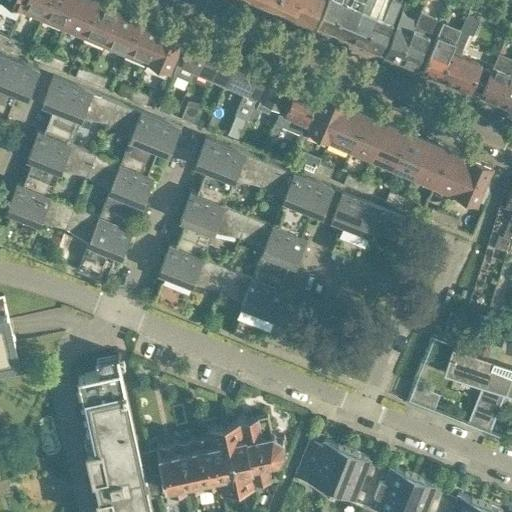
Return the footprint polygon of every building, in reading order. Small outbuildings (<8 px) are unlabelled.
[(43,15),(49,0),(24,0),(22,6),(43,15)] [(64,24),(74,0),(49,0),(43,15),(64,24)] [(85,33),(98,0),(74,0),(64,24),(85,33)] [(106,42),(121,5),(108,0),(98,0),(85,33),(106,42)] [(300,0),(278,0),(275,8),(294,16),(300,0)] [(300,0),(294,16),(312,23),(322,0),(300,0)] [(335,33),(347,3),(346,2),(347,0),(328,0),(318,26),(335,33)] [(366,0),(354,0),(353,5),(347,3),(335,33),(350,39),(366,0)] [(366,46),(385,0),(366,0),(350,39),(366,46)] [(402,1),(399,0),(385,0),(366,46),(381,52),(402,1)] [(127,51),(142,14),(121,5),(106,42),(127,51)] [(437,16),(422,9),(421,9),(417,19),(400,60),(416,67),(437,16)] [(417,19),(402,12),(384,54),(400,60),(417,19)] [(480,18),(468,13),(467,13),(460,30),(441,78),(471,91),(483,63),(460,53),(470,32),(474,33),(480,18)] [(148,60),(164,22),(163,22),(162,23),(142,14),(127,51),(148,60)] [(170,69),(186,31),(164,22),(148,60),(170,69)] [(460,30),(449,26),(445,35),(438,33),(422,70),(441,78),(460,30)] [(0,44),(5,46),(9,37),(0,33),(0,44)] [(196,70),(210,39),(196,33),(184,60),(180,58),(173,73),(192,81),(197,70),(196,70)] [(23,43),(9,37),(5,46),(19,52),(23,43)] [(211,76),(225,46),(210,39),(196,70),(197,70),(211,76)] [(226,83),(239,53),(225,46),(211,76),(226,83)] [(47,63),(51,54),(37,48),(33,58),(47,63)] [(499,102),(511,71),(511,56),(501,51),(482,95),(499,102)] [(28,96),(33,84),(39,69),(0,52),(0,114),(6,118),(17,91),(28,96)] [(242,90),(255,60),(239,53),(226,83),(242,90)] [(65,59),(51,54),(47,63),(61,69),(65,59)] [(257,96),(270,66),(255,60),(242,90),(244,91),(235,113),(247,118),(253,104),(254,104),(257,96)] [(79,65),(75,75),(89,80),(94,71),(79,65)] [(282,107),(295,77),(274,68),(261,98),(257,105),(254,104),(253,104),(247,118),(256,122),(261,108),(269,111),(273,103),(282,107)] [(108,77),(94,71),(89,80),(104,86),(108,77)] [(511,107),(511,71),(499,102),(511,107)] [(116,100),(53,74),(42,102),(53,106),(43,131),(43,132),(71,143),(71,142),(83,115),(108,120),(116,100)] [(280,109),(270,132),(277,134),(282,124),(302,133),(306,122),(320,89),(316,87),(316,86),(311,84),(309,84),(297,79),(284,111),(280,109)] [(132,97),(136,88),(121,82),(118,92),(132,97)] [(150,94),(136,88),(132,97),(146,103),(150,94)] [(329,139),(346,101),(324,91),(307,129),(329,139)] [(193,122),(201,102),(185,98),(183,103),(187,104),(183,111),(181,117),(193,122)] [(172,114),(175,104),(162,99),(158,108),(172,114)] [(169,153),(174,140),(180,125),(116,100),(108,120),(109,121),(131,135),(121,161),(120,162),(148,174),(148,173),(158,148),(169,153)] [(350,148),(366,111),(346,102),(347,101),(346,101),(329,139),(350,148)] [(371,157),(387,120),(366,111),(350,148),(371,157)] [(392,166),(408,129),(387,120),(371,157),(392,166)] [(87,173),(96,152),(71,142),(71,143),(43,132),(43,131),(38,129),(32,144),(37,146),(23,184),(22,184),(50,195),(51,194),(61,168),(87,173)] [(413,175),(429,138),(408,129),(392,166),(413,175)] [(270,161),(206,136),(195,163),(207,168),(197,192),(196,193),(224,204),(225,203),(224,203),(235,177),(261,182),(270,161)] [(434,184),(450,147),(429,138),(413,175),(434,184)] [(455,193),(471,155),(470,154),(470,156),(450,147),(434,184),(455,193)] [(120,162),(121,161),(96,152),(87,173),(110,187),(100,214),(99,215),(127,226),(127,225),(137,200),(143,203),(154,175),(148,173),(148,174),(120,162)] [(315,171),(319,161),(305,155),(301,165),(315,171)] [(477,202),(493,164),(471,155),(455,193),(477,202)] [(322,214),(327,202),(333,186),(270,161),(261,182),(284,196),(273,223),(301,235),(301,234),(311,209),(322,214)] [(329,176),(333,167),(319,161),(315,171),(329,176)] [(358,188),(361,178),(347,172),(343,182),(358,188)] [(372,193),(376,184),(361,178),(358,188),(372,193)] [(66,225),(75,204),(51,194),(50,195),(22,184),(23,184),(17,181),(11,196),(16,199),(1,237),(29,248),(40,220),(66,225)] [(400,205),(404,195),(389,189),(386,199),(400,205)] [(249,213),(225,203),(224,204),(196,193),(197,192),(191,190),(185,205),(191,207),(176,245),(175,245),(203,257),(203,256),(214,229),(240,234),(249,213)] [(406,216),(342,190),(331,217),(342,222),(332,248),(360,259),(371,232),(397,238),(406,216)] [(414,210),(418,201),(404,195),(400,205),(414,210)] [(133,228),(127,225),(127,226),(99,215),(100,214),(75,204),(66,225),(67,225),(89,240),(78,268),(105,279),(121,240),(126,243),(133,228)] [(442,222),(446,212),(432,206),(428,216),(442,222)] [(456,227),(460,218),(446,212),(442,222),(456,227)] [(296,264),(307,237),(301,234),(301,235),(273,223),(249,213),(240,234),(263,248),(253,275),(252,275),(252,276),(280,287),(290,262),(296,264)] [(507,250),(508,246),(511,237),(499,233),(494,246),(507,250)] [(219,288),(228,265),(203,256),(203,257),(175,245),(176,245),(170,243),(164,258),(169,260),(154,298),(182,310),(193,282),(219,288)] [(286,289),(280,287),(252,276),(252,275),(228,265),(219,288),(241,302),(231,329),(258,340),(269,314),(275,316),(286,289)] [(17,360),(18,360),(17,354),(14,342),(14,341),(14,340),(15,340),(15,339),(15,338),(15,337),(15,336),(15,335),(15,334),(14,332),(13,332),(13,331),(12,331),(9,319),(9,317),(4,294),(0,294),(0,363),(0,364),(2,364),(2,366),(5,366),(8,367),(11,367),(14,366),(17,366),(18,366),(17,360)] [(457,330),(461,314),(450,311),(445,327),(457,330)] [(479,336),(475,350),(488,354),(492,340),(479,336)] [(506,391),(511,373),(511,363),(452,344),(444,370),(482,383),(467,422),(490,431),(506,391)] [(99,370),(78,374),(94,446),(87,447),(101,511),(153,511),(153,510),(153,507),(150,495),(140,450),(121,365),(99,370)] [(440,392),(415,382),(409,398),(434,408),(440,392)] [(284,446),(282,437),(285,436),(284,433),(281,434),(273,430),(275,427),(273,426),(272,428),(268,412),(247,416),(243,413),(238,414),(237,418),(236,419),(237,423),(238,424),(238,425),(239,426),(240,426),(242,427),(243,426),(256,484),(255,478),(281,473),(278,458),(279,460),(281,459),(279,456),(284,448),(287,449),(288,446),(284,446)] [(256,484),(243,426),(242,427),(240,426),(239,426),(238,425),(238,424),(237,423),(236,419),(230,420),(230,417),(219,419),(219,422),(209,425),(209,423),(208,423),(223,491),(224,491),(223,489),(233,487),(234,490),(244,487),(244,485),(254,483),(254,484),(256,484)] [(223,491),(208,423),(207,423),(208,425),(203,426),(204,433),(194,435),(193,433),(192,434),(198,461),(182,465),(187,491),(188,491),(187,489),(203,486),(203,488),(205,488),(204,485),(219,482),(221,492),(223,491)] [(148,448),(140,450),(150,495),(158,493),(168,491),(169,496),(170,496),(170,493),(186,490),(186,492),(187,491),(182,465),(198,461),(192,434),(192,436),(177,439),(176,438),(175,438),(175,440),(159,443),(159,442),(157,442),(158,446),(148,448)] [(328,493),(347,445),(338,441),(337,442),(325,437),(323,441),(311,437),(296,475),(312,481),(328,493)] [(363,502),(379,464),(368,459),(369,455),(357,450),(357,449),(347,445),(328,493),(329,494),(349,496),(363,502)] [(384,511),(397,511),(414,472),(405,468),(404,469),(391,464),(390,468),(379,464),(363,502),(379,508),(384,511)] [(436,511),(445,490),(434,486),(436,482),(423,477),(424,476),(414,472),(397,511),(436,511)] [(475,511),(481,498),(472,495),(471,496),(458,491),(457,495),(445,490),(436,511),(475,511)] [(501,511),(503,509),(490,504),(491,502),(481,498),(475,511),(501,511)]
